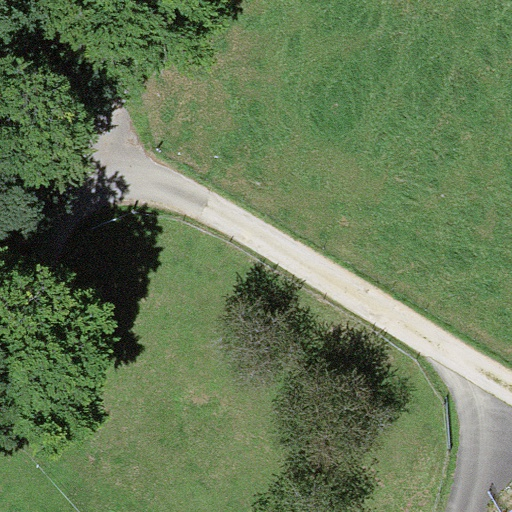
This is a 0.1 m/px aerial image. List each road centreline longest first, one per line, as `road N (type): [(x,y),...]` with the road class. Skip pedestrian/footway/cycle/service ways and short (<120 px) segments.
road 1 (track): [(150,0),(91,151),(485,383)]
road 2 (unclassified): [(91,151),(0,293)]
road 3 (unknown): [(485,383),(490,511)]
